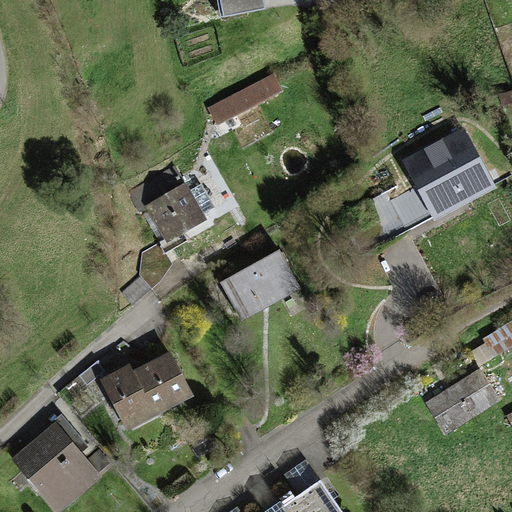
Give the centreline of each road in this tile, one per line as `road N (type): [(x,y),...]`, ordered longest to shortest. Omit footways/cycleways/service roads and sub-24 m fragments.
road 1 (residential): [(183,511),(222,474),(346,385)]
road 2 (residential): [(0,444),(148,323)]
